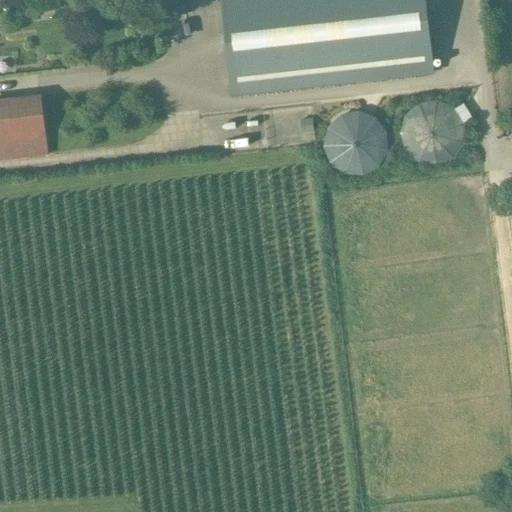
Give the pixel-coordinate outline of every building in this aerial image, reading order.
[(434,73),(426,0),(220,0),(230,96),(434,73)] [(454,108),(437,101),(420,103),(406,115),(401,132),(406,149),(420,161),(437,163),(454,156),(463,141),(463,123),(454,108)] [(0,167),(51,162),(50,156),(44,104),(0,109),(0,167)] [(386,148),(384,130),(373,116),(357,110),(339,115),(327,127),(323,145),(330,162),(345,172),(362,173),(378,164),(386,148)] [(313,131),(311,119),(300,120),(301,133),(313,131)]
